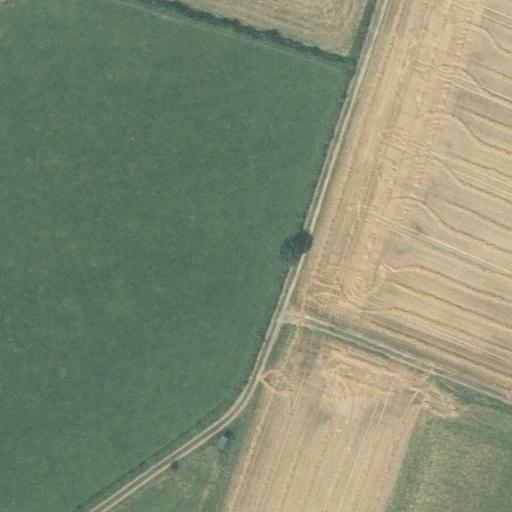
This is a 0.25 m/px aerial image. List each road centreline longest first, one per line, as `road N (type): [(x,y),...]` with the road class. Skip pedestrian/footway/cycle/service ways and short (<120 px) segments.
road 1 (track): [(511,413),(300,313),(259,407),(117,511)]
road 2 (track): [(300,313),(398,0)]
